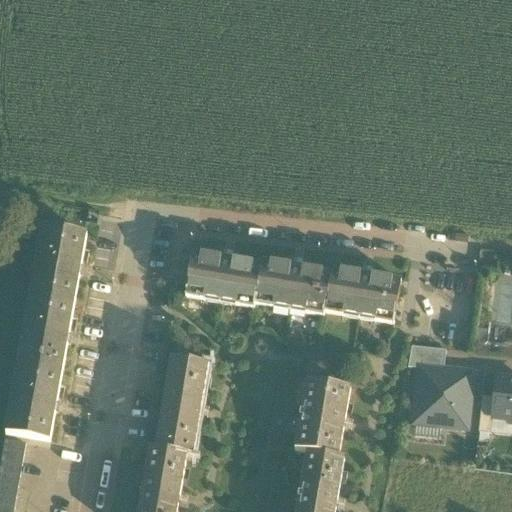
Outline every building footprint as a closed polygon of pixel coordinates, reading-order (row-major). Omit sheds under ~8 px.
[(43,233),(31,300),(75,308),(87,241),(43,233)] [(324,316),(393,328),(401,285),(332,272),(331,277),(262,265),(262,269),(192,257),(184,300),(254,312),(254,308),(324,320),(324,316)] [(31,300),(18,369),(63,377),(75,308),(31,300)] [(486,341),(508,343),(510,327),(487,325),(486,341)] [(407,370),(419,372),(420,370),(443,373),(445,353),(411,349),(407,370)] [(138,511),(178,511),(187,459),(193,460),(208,369),(170,363),(154,453),(149,452),(138,511)] [(51,445),(63,377),(18,369),(6,437),(51,445)] [(441,429),(466,431),(472,376),(443,373),(420,370),(419,372),(414,426),(415,426),(416,426),(416,420),(440,422),(440,429),(441,429)] [(511,382),(496,380),(494,400),(492,420),(508,422),(508,425),(511,425),(511,382)] [(297,511),(335,511),(345,461),(339,460),(351,393),(306,385),(294,454),(307,456),(297,511)] [(492,420),(494,400),(482,399),(478,435),(490,436),(492,420)] [(440,422),(416,420),(416,426),(415,426),(413,439),(440,442),(441,429),(440,429),(440,422)] [(492,420),(490,436),(511,438),(511,425),(508,425),(508,422),(492,420)] [(0,474),(0,511),(14,511),(27,447),(6,443),(0,474)]
